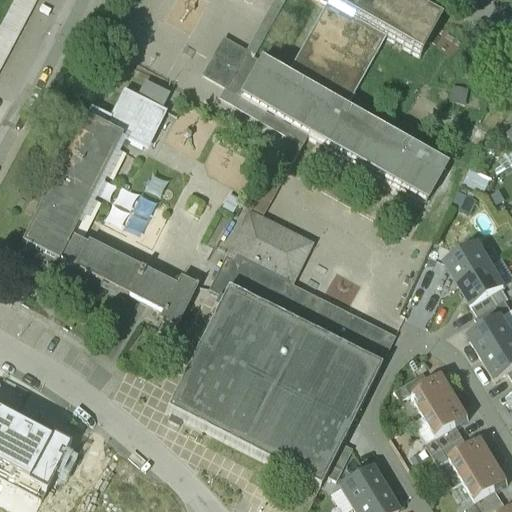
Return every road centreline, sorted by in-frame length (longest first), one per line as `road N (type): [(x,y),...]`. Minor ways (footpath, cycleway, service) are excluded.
road 1 (residential): [(0,347),(59,379),(171,466),(204,511)]
road 2 (residential): [(78,0),(0,153)]
